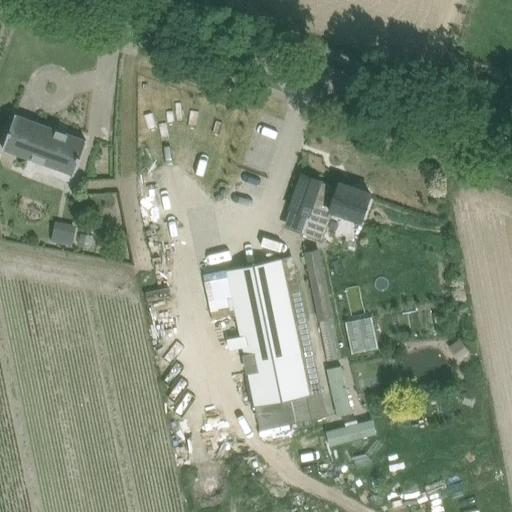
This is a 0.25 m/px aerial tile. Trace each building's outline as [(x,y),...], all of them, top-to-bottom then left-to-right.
[(16,114),(3,148),(74,174),(87,140),(16,114)] [(302,174),(296,193),(290,208),(308,215),(302,232),(322,239),(333,211),(361,222),(364,212),(371,193),(340,182),(338,188),(321,182),(321,181),(302,174)] [(75,232),(54,228),(51,242),(72,246),(75,232)] [(220,243),(197,248),(203,276),(226,271),(220,243)] [(318,321),(320,320),(327,359),(341,357),(333,318),(319,249),(304,252),(318,321)] [(282,259),(226,271),(260,430),(312,419),(307,396),(321,393),(294,266),(284,268),(282,259)] [(353,352),(381,346),(374,314),(346,320),(353,352)] [(343,364),(326,368),(337,414),(354,410),(343,364)] [(330,446),(379,431),(375,416),(326,431),(330,446)]
